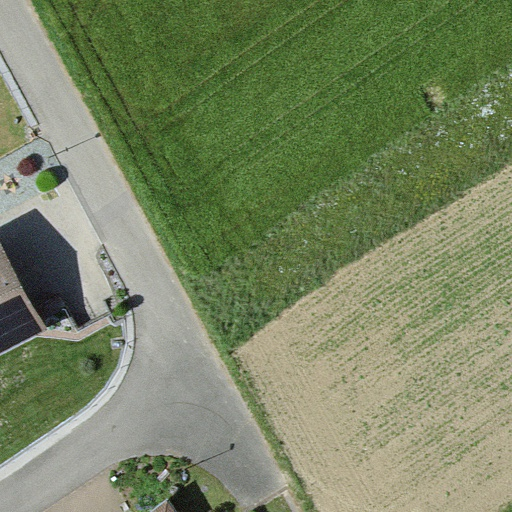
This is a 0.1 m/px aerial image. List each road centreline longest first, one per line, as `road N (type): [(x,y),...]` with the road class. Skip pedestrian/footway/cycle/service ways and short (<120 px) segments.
road 1 (residential): [(4,0),(159,304),(163,384),(126,440),(24,511)]
road 2 (unknown): [(163,384),(285,492),(295,511)]
